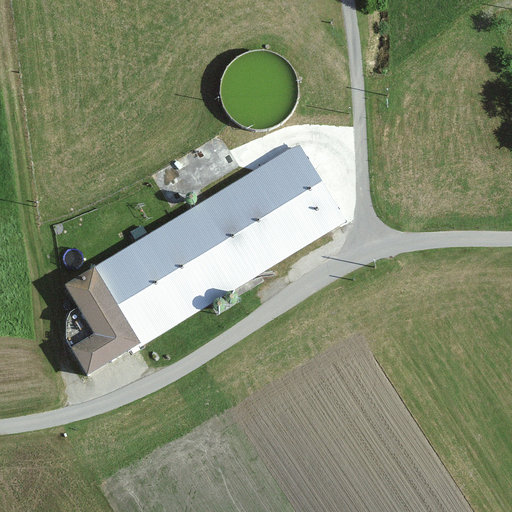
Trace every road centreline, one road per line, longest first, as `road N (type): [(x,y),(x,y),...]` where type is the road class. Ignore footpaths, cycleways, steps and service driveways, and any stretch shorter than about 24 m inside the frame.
road 1 (unclassified): [(511,238),(408,243),(365,254),(135,390),(0,427)]
road 2 (track): [(348,0),(365,254)]
road 3 (track): [(361,138),(292,135),(177,192)]
